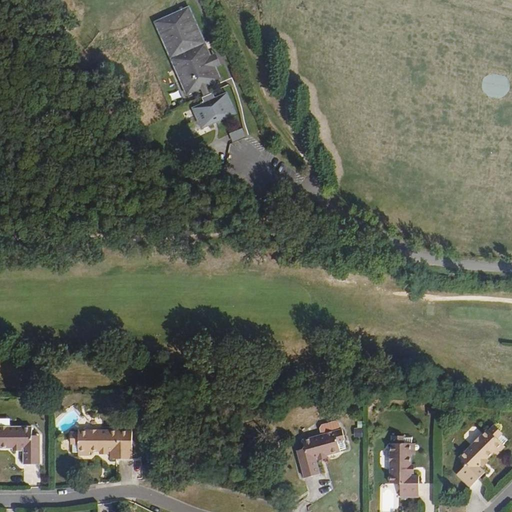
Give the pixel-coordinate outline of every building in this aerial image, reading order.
[(172,8),(152,16),(175,69),(177,74),(183,87),(187,95),(201,89),(202,92),(204,97),(212,94),(210,88),(208,86),(222,79),(217,67),(222,65),(220,59),(217,53),(212,55),(188,1),(172,8)] [(177,82),(173,71),(157,77),(172,109),(185,103),(176,83),(177,82)] [(204,103),(192,108),(202,130),(215,124),(238,114),(229,93),(216,98),(214,93),(212,94),(204,97),(202,98),(204,103)] [(245,128),(230,134),(233,142),(248,136),(245,128)] [(325,435),(341,431),(339,424),(324,428),(325,435)] [(489,460),(497,452),(500,455),(508,446),(506,444),(511,439),(497,424),(491,430),(490,429),(461,457),(468,464),(458,474),(471,488),(487,472),(482,467),(483,465),(482,463),(487,458),(489,460)] [(38,444),(38,436),(33,436),(33,426),(0,426),(0,448),(14,448),(14,446),(20,446),(20,448),(25,448),(25,465),(41,464),(41,444),(38,444)] [(129,459),(129,432),(119,433),(119,430),(79,431),(79,433),(71,433),(71,443),(72,443),(72,453),(79,453),(79,456),(92,455),(92,453),(101,453),(109,452),(111,452),(111,460),(129,459)] [(348,451),(345,442),(346,442),(343,431),(341,431),(325,435),(303,441),(305,450),(301,452),(303,460),(299,460),(305,480),(321,476),(316,460),(319,459),(318,458),(326,456),(327,457),(342,453),(341,453),(348,451)] [(415,458),(415,446),(412,446),(412,439),(404,439),(404,438),(392,438),(392,446),(390,446),(391,486),(402,486),(402,500),(420,499),(419,478),(413,478),(413,476),(411,476),(411,468),(413,468),(412,458),(415,458)] [(485,467),(490,461),(489,460),(487,458),(482,463),(483,465),(485,467)]
